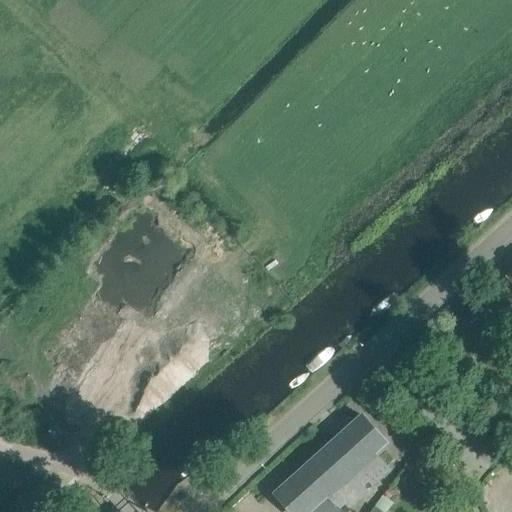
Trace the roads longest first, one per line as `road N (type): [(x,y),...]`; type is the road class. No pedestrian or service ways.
road 1 (tertiary): [(201,511),(511,228)]
road 2 (unclassified): [(130,511),(91,475),(0,445)]
